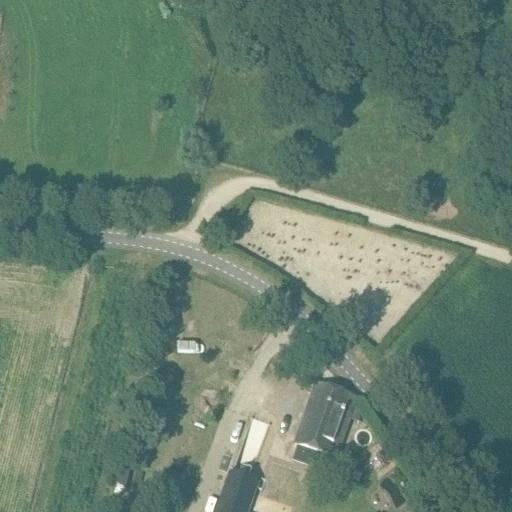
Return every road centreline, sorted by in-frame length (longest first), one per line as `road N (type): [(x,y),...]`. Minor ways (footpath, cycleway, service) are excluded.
road 1 (unclassified): [(482,511),(332,347),(247,278),(178,249),(0,226)]
road 2 (track): [(511,264),(368,215),(244,185),(218,190),(178,249)]
